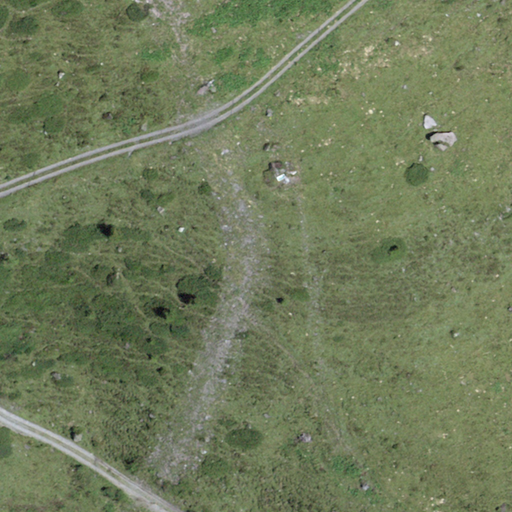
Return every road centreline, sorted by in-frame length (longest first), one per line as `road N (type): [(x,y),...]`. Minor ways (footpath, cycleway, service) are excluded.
road 1 (track): [(0,195),(240,108),(356,0)]
road 2 (track): [(181,511),(0,407)]
